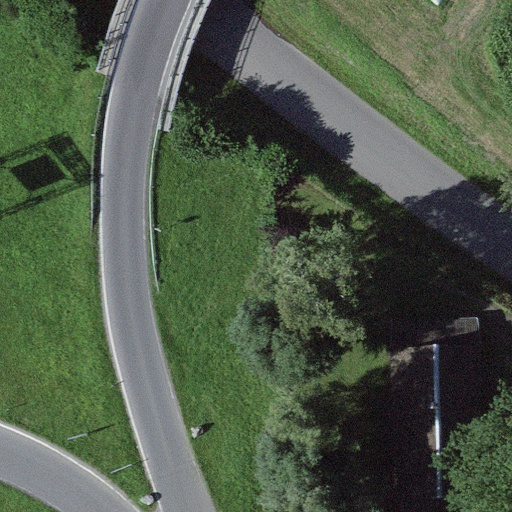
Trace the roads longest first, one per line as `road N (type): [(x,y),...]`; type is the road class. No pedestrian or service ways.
road 1 (motorway): [(193,511),(141,256),(140,166),(156,50),(173,0)]
road 2 (residential): [(207,0),(511,244)]
road 3 (unclassified): [(122,511),(90,487),(0,446)]
